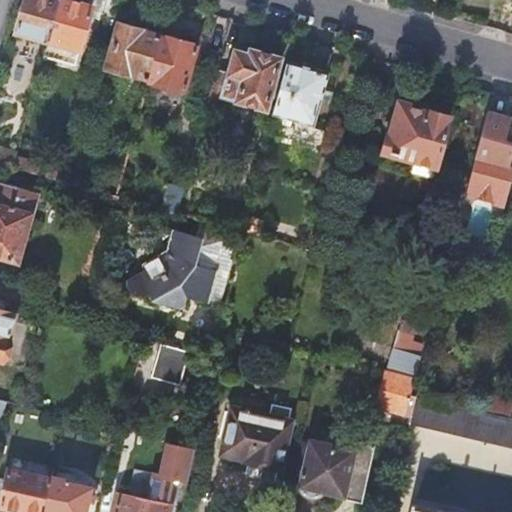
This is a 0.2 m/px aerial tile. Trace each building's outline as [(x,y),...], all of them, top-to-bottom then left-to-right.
[(47,40),(57,0),(23,0),(15,32),(47,40)] [(99,13),(102,0),(87,0),(86,4),(71,0),(57,0),(47,40),(43,55),(75,63),(88,16),(97,18),(99,13)] [(120,0),(102,0),(99,13),(115,17),(120,0)] [(148,79),(159,38),(140,33),(140,29),(119,23),(106,68),(148,79)] [(195,48),(159,38),(148,79),(147,82),(183,92),(195,48)] [(225,83),(212,80),(205,105),(219,110),(223,95),(235,99),(235,100),(265,108),(265,107),(271,109),(284,65),(278,63),(279,58),(249,50),(248,55),(234,51),(225,83)] [(326,73),(284,62),(284,65),(271,109),(270,113),(311,125),(326,73)] [(391,136),(386,135),(382,150),(412,159),(409,170),(430,176),(433,165),(435,166),(449,117),(428,111),(428,112),(400,104),(391,136)] [(508,118),(488,112),(475,158),(465,194),(485,200),(488,188),(499,191),(506,167),(511,146),(511,142),(502,140),(508,118)] [(0,162),(14,166),(16,156),(18,150),(0,145),(0,162)] [(14,166),(54,177),(56,168),(16,156),(14,166)] [(511,171),(511,168),(506,167),(499,191),(488,188),(485,200),(503,205),(511,171)] [(0,256),(16,260),(35,191),(0,180),(0,256)] [(169,183),(161,207),(176,212),(183,187),(169,183)] [(224,254),(232,257),(236,243),(232,231),(201,222),(197,237),(176,231),(171,251),(145,266),(147,270),(129,281),(127,285),(132,293),(143,296),(148,293),(151,293),(154,299),(170,304),(177,300),(186,302),(188,295),(213,301),(222,271),(219,271),(224,254)] [(220,303),(232,257),(224,254),(219,271),(222,271),(213,301),(220,303)] [(0,295),(14,299),(19,282),(0,276),(0,295)] [(6,301),(0,299),(0,360),(1,361),(14,315),(3,312),(6,301)] [(183,350),(155,342),(148,368),(175,376),(183,350)] [(415,375),(424,344),(412,342),(408,352),(395,349),(390,368),(415,375)] [(411,393),(415,378),(387,370),(378,407),(411,415),(416,394),(411,393)] [(485,406),(510,413),(511,404),(511,398),(489,392),(485,406)] [(511,447),(511,416),(450,402),(418,395),(416,394),(411,415),(409,424),(511,447)] [(233,408),(222,453),(281,467),(292,421),(233,408)] [(374,446),(354,442),(352,450),(310,440),(300,485),(301,491),(303,495),(307,498),(314,498),(320,496),(323,491),(342,495),(341,498),(361,503),(374,446)] [(112,511),(167,511),(169,506),(165,505),(171,479),(186,482),(193,450),(166,444),(159,476),(151,474),(145,500),(117,494),(112,511)] [(0,504),(0,506),(27,511),(41,511),(50,476),(48,476),(48,478),(8,469),(0,504)] [(41,511),(83,511),(89,488),(65,482),(66,480),(51,477),(50,476),(41,511)]
